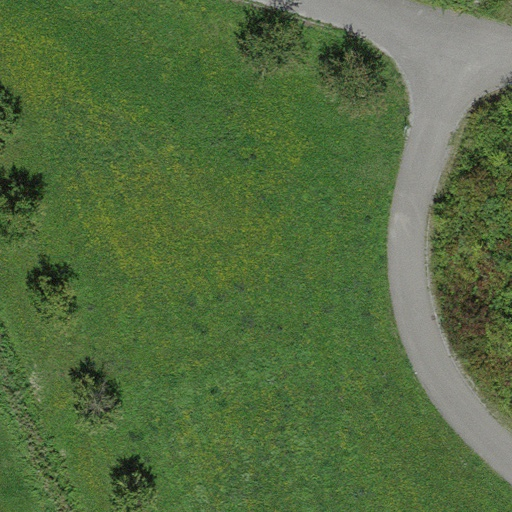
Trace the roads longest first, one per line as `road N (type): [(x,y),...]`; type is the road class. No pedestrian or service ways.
road 1 (track): [(511,462),(450,395),(414,316),(408,225),(458,35)]
road 2 (track): [(320,0),(511,50)]
